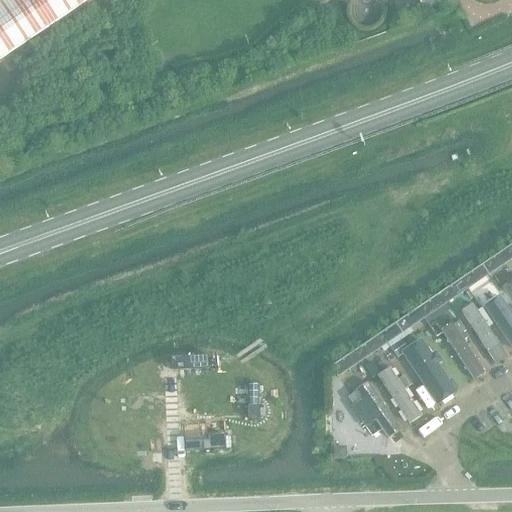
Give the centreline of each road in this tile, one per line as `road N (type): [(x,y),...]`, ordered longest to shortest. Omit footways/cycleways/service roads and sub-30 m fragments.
road 1 (secondary): [(0,252),(511,62)]
road 2 (unclassified): [(455,495),(79,511)]
road 3 (track): [(511,149),(413,206),(372,269),(264,345)]
road 4 (residential): [(455,495),(426,434),(511,375)]
